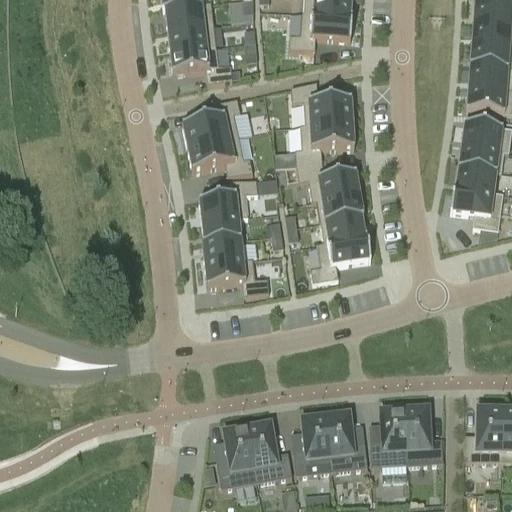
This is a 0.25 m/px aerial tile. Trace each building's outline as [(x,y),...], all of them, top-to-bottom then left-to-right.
[(159,0),(162,18),(164,17),(164,16),(201,12),(200,11),(210,10),(208,0),(159,0)] [(268,10),(267,0),(257,0),(258,11),(268,10)] [(349,24),(349,23),(350,3),(308,0),(303,0),(302,20),(302,21),(349,24)] [(511,9),(474,6),(472,29),(511,32),(511,9)] [(242,20),(252,20),(252,7),(242,7),(242,20)] [(201,12),(164,16),(164,17),(166,38),(213,32),(210,10),(200,11),(201,12)] [(313,59),(315,45),(349,48),(351,23),(349,23),(349,24),(302,21),(302,20),(301,20),(299,43),(289,43),(288,57),(313,59)] [(511,32),(472,29),(470,52),(511,54),(511,32)] [(213,32),(166,38),(169,59),(215,54),(213,32)] [(243,37),(244,51),(254,50),(255,50),(253,36),(243,37)] [(511,54),(470,52),(469,73),(511,76),(511,75),(511,68),(511,54)] [(215,54),(169,59),(171,82),(204,78),(206,93),(231,88),(239,86),(238,77),(230,78),(230,73),(217,75),(215,54)] [(469,73),(467,94),(511,97),(511,75),(511,76),(469,73)] [(290,95),(291,111),(302,110),(303,133),(351,130),(350,105),(317,107),(315,90),(290,95)] [(511,97),(467,94),(465,118),(511,121),(511,97)] [(181,131),(186,156),(238,145),(233,122),(239,121),(236,107),(236,106),(211,112),(213,125),(181,131)] [(294,158),(295,174),(321,171),(320,158),(353,156),(351,130),(303,133),(299,133),(300,157),(294,158)] [(503,158),(503,160),(507,160),(511,136),(463,130),(460,152),(503,158)] [(191,180),(223,173),(226,186),(252,181),(249,167),(242,168),(238,145),(186,156),(191,180)] [(503,158),(460,152),(457,174),(495,179),(494,180),(500,181),(503,160),(503,158)] [(311,211),(315,210),(315,209),(358,202),(355,179),(323,184),(321,171),(295,174),(298,190),(307,189),(311,211)] [(457,174),(455,195),(455,196),(492,201),(492,200),(494,180),(495,179),(457,174)] [(198,207),(200,229),(237,225),(237,226),(247,225),(244,203),(257,202),(255,187),(229,190),(230,204),(198,207)] [(455,196),(455,195),(452,195),(449,219),(473,222),(471,235),(496,238),(501,201),(492,200),(492,201),(455,196)] [(315,209),(315,210),(319,230),(360,223),(360,224),(362,224),(358,202),(315,209)] [(284,223),(286,236),(296,234),(294,221),(284,223)] [(360,223),(319,230),(322,250),(322,251),(364,245),(363,243),(360,224),(360,223)] [(237,225),(200,229),(202,251),(240,247),(237,226),(237,225)] [(268,230),(270,243),(280,242),(278,229),(268,230)] [(298,247),(296,234),(286,236),(288,249),(298,247)] [(282,255),(280,242),(270,243),(272,256),(282,255)] [(337,286),(335,273),(369,268),(365,243),(363,243),(364,245),(322,251),(322,250),(316,252),(319,274),(309,276),(311,290),(337,286)] [(201,251),(203,272),(242,268),(242,267),(240,247),(202,251),(201,251)] [(206,295),(240,291),(242,304),(268,301),(266,287),(254,288),(251,266),(242,267),(242,268),(203,272),(206,295)] [(403,417),(406,472),(442,470),(441,446),(429,447),(427,416),(424,416),(424,412),(408,413),(408,417),(403,417)] [(406,472),(403,417),(398,417),(398,413),(381,414),(382,418),(379,419),(381,450),(369,450),(370,474),(406,472)] [(330,470),(329,470),(330,479),(366,474),(364,451),(352,452),(348,421),(345,421),(345,417),(328,419),(329,423),(324,424),(330,470)] [(501,470),(502,417),(476,417),(476,444),(463,443),(462,469),(501,470)] [(511,417),(502,417),(501,470),(511,470),(511,417)] [(330,470),(324,424),(319,424),(319,421),(302,422),(303,426),(300,427),(304,458),(292,459),(295,483),(307,482),(306,473),(329,470),(330,470)] [(246,435),(255,490),(291,484),(287,460),(275,462),(269,431),(267,432),(266,428),(250,431),(251,435),(246,435)] [(255,490),(246,435),(241,436),(240,432),(224,435),(225,439),(222,440),(227,470),(216,473),(220,496),(255,490)] [(203,492),(215,490),(212,474),(205,476),(203,492)] [(327,511),(327,499),(303,500),(303,511),(327,511)]
